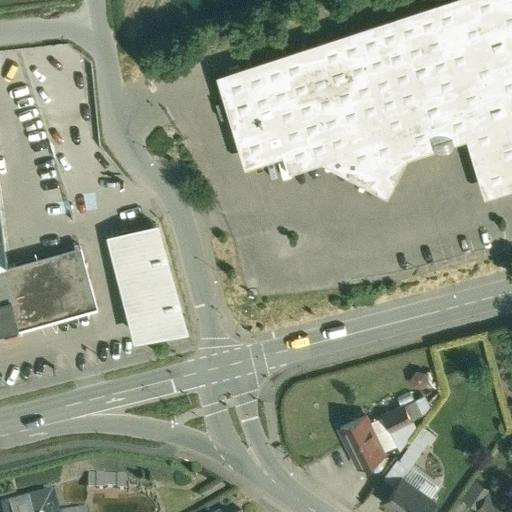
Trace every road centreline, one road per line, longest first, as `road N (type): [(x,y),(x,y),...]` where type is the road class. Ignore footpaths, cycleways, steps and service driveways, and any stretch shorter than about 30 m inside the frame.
road 1 (unclassified): [(97,25),(120,139),(136,165),(164,183),(180,213),(219,366)]
road 2 (secondary): [(219,366),(511,291)]
road 3 (secondary): [(44,413),(174,434),(234,456)]
road 4 (secondary): [(44,413),(219,366)]
road 5 (secondary): [(290,496),(219,366)]
